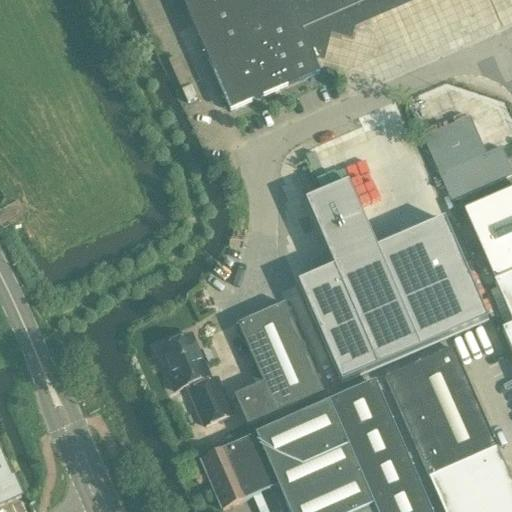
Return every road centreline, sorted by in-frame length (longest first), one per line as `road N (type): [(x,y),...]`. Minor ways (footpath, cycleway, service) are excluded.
road 1 (unclassified): [(251,259),(260,153),(484,55)]
road 2 (secondary): [(101,503),(0,279)]
